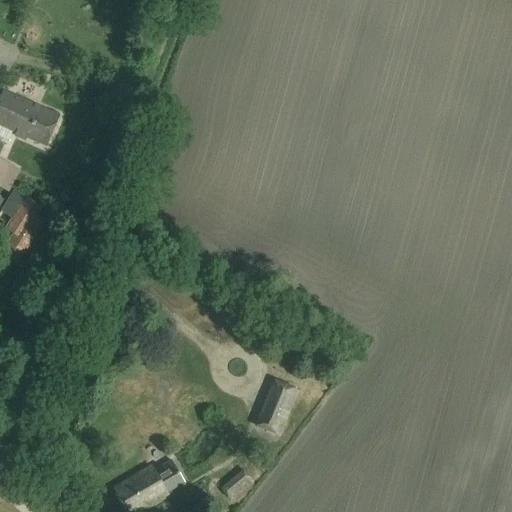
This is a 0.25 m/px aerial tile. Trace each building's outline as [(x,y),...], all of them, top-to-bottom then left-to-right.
[(4,91),(0,99),(0,125),(46,145),(59,115),(4,91)] [(0,185),(9,190),(19,172),(0,160),(0,185)] [(13,233),(1,252),(18,262),(44,221),(36,216),(41,208),(14,191),(1,211),(12,218),(6,228),(13,233)] [(296,389),(273,381),(256,425),(278,434),(296,389)] [(147,469),(114,488),(128,511),(138,511),(163,498),(162,495),(183,482),(171,461),(149,474),(147,469)] [(220,489),(231,502),(254,482),(243,469),(220,489)]
